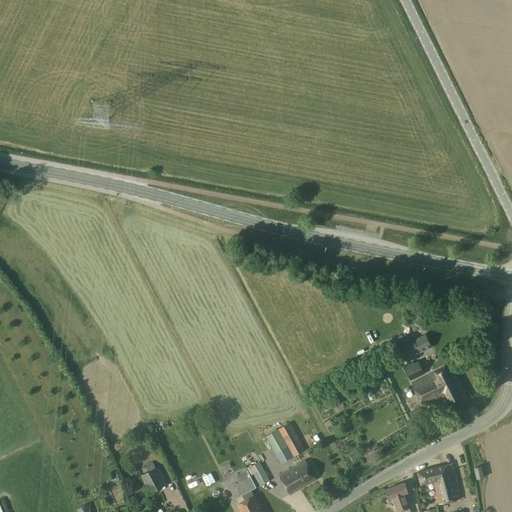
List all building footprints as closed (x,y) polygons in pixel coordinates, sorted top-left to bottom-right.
[(393,338),(405,332),(399,321),(387,327),(393,338)] [(395,348),(402,362),(432,347),(426,333),(395,348)] [(404,367),(410,381),(422,375),(416,362),(404,367)] [(412,384),(424,407),(447,396),(450,402),(460,397),(445,367),(435,372),(412,384)] [(423,412),(421,408),(413,412),(415,416),(423,412)] [(266,436),(281,464),(305,450),(290,423),(266,436)] [(253,474),(260,486),(270,481),(259,461),(247,468),(251,475),(253,474)] [(279,476),(290,495),(316,480),(305,461),(279,476)] [(433,482),(439,504),(461,499),(452,464),(418,472),(421,485),(433,482)] [(140,476),(150,494),(168,484),(158,466),(155,467),(149,471),(140,476)] [(474,468),(477,479),(484,478),(481,466),(474,468)] [(237,505),(240,511),(262,511),(254,496),(251,490),(256,487),(245,467),(239,470),(240,474),(235,476),(239,483),(235,484),(241,496),(242,495),(245,500),(237,505)] [(392,497),(397,511),(410,507),(405,493),(408,492),(405,483),(385,490),(388,499),(392,497)]
